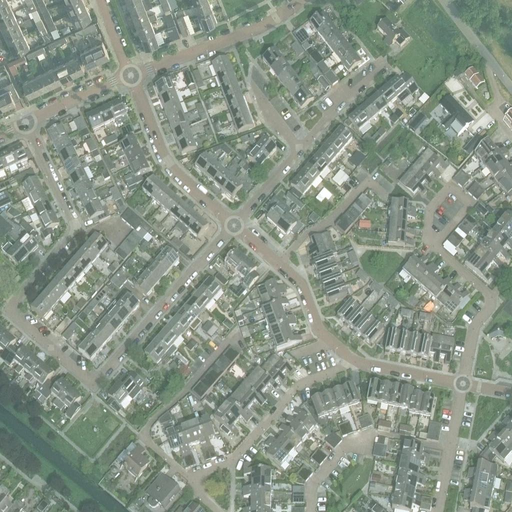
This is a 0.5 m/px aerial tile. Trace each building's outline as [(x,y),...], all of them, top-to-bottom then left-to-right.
[(40,0),(37,1),(40,8),(42,13),(48,10),(46,5),(43,0),(40,0)] [(83,0),(70,0),(65,2),(71,13),(86,6),(83,0)] [(137,0),(129,3),(133,15),(146,10),(142,0),(137,0)] [(175,0),(171,0),(168,1),(171,9),(173,9),(178,7),(177,4),(175,0)] [(206,0),(195,4),(200,15),(212,10),(208,0),(206,0)] [(0,4),(0,18),(13,12),(8,1),(0,4)] [(168,1),(162,4),(164,9),(166,15),(171,13),(170,10),(171,9),(168,1)] [(31,12),(37,10),(33,3),(28,6),(31,12)] [(86,6),(71,13),(76,26),(92,18),(86,6)] [(133,15),(137,26),(151,21),(150,21),(155,19),(153,14),(149,16),(146,10),(133,15)] [(197,23),(202,21),(204,27),(217,22),(212,10),(200,15),(200,16),(195,18),(197,23)] [(0,18),(0,24),(3,31),(19,24),(23,22),(21,17),(17,19),(13,12),(0,18)] [(166,15),(162,17),(164,22),(167,21),(167,23),(169,27),(175,25),(174,20),(171,13),(166,15)] [(45,18),(48,24),(54,21),(51,15),(45,18)] [(310,24),(318,34),(330,25),(323,15),(310,24)] [(35,22),(38,29),(44,26),(41,19),(35,22)] [(48,24),(51,31),(54,38),(60,36),(57,28),(54,21),(48,24)] [(137,26),(142,37),(155,33),(151,21),(137,26)] [(183,36),(190,34),(185,21),(178,23),(180,28),(183,36)] [(401,48),(410,39),(402,31),(399,34),(386,22),(378,30),(393,44),(395,42),(401,48)] [(94,23),(81,30),(84,36),(97,30),(94,23)] [(3,31),(8,43),(24,35),(28,33),(26,29),(22,31),(19,24),(3,31)] [(172,36),(169,38),(170,41),(180,37),(178,29),(177,30),(175,25),(169,27),(171,32),(172,36)] [(318,34),(326,44),(338,35),(330,25),(318,34)] [(42,35),(47,33),(44,26),(38,29),(42,35)] [(79,38),(84,36),(81,30),(76,32),(79,38)] [(301,31),(294,37),(302,47),(307,43),(306,43),(309,41),(301,31)] [(146,49),(159,44),(165,42),(163,37),(157,39),(155,33),(142,37),(146,49)] [(14,54),(28,48),(29,51),(33,49),(31,46),(29,47),(24,35),(8,43),(14,54)] [(326,44),(333,54),(345,44),(338,35),(326,44)] [(57,41),(59,45),(60,45),(62,50),(69,47),(67,42),(67,41),(65,37),(57,41)] [(51,49),(59,45),(57,41),(49,44),(51,49)] [(92,47),(99,62),(110,57),(103,42),(92,47)] [(307,43),(302,47),(309,56),(314,53),(307,43)] [(291,47),(295,52),(300,48),(296,44),(291,47)] [(333,54),(341,64),(353,54),(345,44),(333,54)] [(35,51),(37,55),(45,51),(43,47),(35,51)] [(81,52),(88,67),(99,62),(92,47),(81,52)] [(299,57),(304,54),(300,48),(295,52),(299,57)] [(29,59),(37,55),(35,51),(27,55),(29,59)] [(263,61),(270,71),(283,61),(275,51),(263,61)] [(317,52),(310,57),(317,67),(323,63),(324,61),(317,52)] [(341,64),(338,67),(341,70),(344,68),(349,74),(361,65),(353,54),(341,64)] [(26,60),(24,56),(16,60),(18,64),(26,60)] [(67,62),(74,76),(85,71),(78,57),(67,62)] [(8,63),(13,74),(19,72),(14,61),(8,63)] [(212,66),(217,78),(232,72),(227,61),(212,66)] [(270,71),(278,81),(290,71),(283,61),(270,71)] [(56,67),(63,81),(74,76),(67,62),(56,67)] [(306,67),(310,72),(315,68),(311,63),(306,67)] [(45,73),(52,86),(63,81),(56,67),(45,73)] [(314,77),(319,73),(315,68),(310,72),(314,77)] [(477,90),(485,84),(473,68),(466,74),(477,90)] [(459,70),(454,74),(457,78),(462,74),(459,70)] [(278,81),(285,90),(298,81),(290,71),(278,81)] [(328,81),(329,81),(333,86),(340,81),(332,71),(329,73),(325,76),(328,81)] [(30,96),(41,91),(35,77),(32,72),(27,74),(29,80),(23,83),(30,96)] [(198,72),(193,74),(198,86),(203,84),(198,72)] [(217,78),(221,89),(236,84),(232,72),(217,78)] [(35,77),(41,91),(52,86),(45,73),(35,77)] [(184,76),(189,88),(194,86),(190,74),(184,76)] [(326,91),(331,88),(323,78),(318,81),(326,91)] [(387,88),(397,100),(401,105),(411,97),(419,91),(408,79),(401,85),(397,80),(387,88)] [(285,90),(293,100),(306,91),(298,81),(285,90)] [(0,99),(4,108),(15,103),(14,100),(19,97),(12,82),(0,87),(0,99)] [(156,88),(160,99),(175,94),(179,92),(177,88),(173,89),(171,82),(156,88)] [(221,89),(226,101),(241,95),(236,84),(221,89)] [(378,96),(388,108),(391,112),(395,109),(391,105),(397,100),(387,88),(378,96)] [(314,101),(306,91),(293,100),(301,111),(314,101)] [(160,99),(164,110),(179,105),(175,94),(160,99)] [(226,101),(230,112),(245,106),(241,95),(226,101)] [(368,104),(378,116),(388,108),(378,96),(368,104)] [(450,97),(440,107),(451,118),(441,127),(446,132),(451,128),(459,136),(474,122),(450,97)] [(108,108),(115,122),(122,119),(124,123),(128,121),(126,117),(119,103),(108,108)] [(359,112),(369,124),(378,116),(368,104),(359,112)] [(164,110),(169,122),(183,116),(179,105),(164,110)] [(230,112),(234,124),(249,118),(245,106),(230,112)] [(97,113),(104,127),(115,122),(108,108),(97,113)] [(308,116),(310,118),(312,121),(317,118),(313,112),(308,116)] [(359,132),(369,124),(359,112),(349,121),(352,125),(359,132)] [(399,112),(395,117),(399,121),(404,116),(399,112)] [(93,132),(104,127),(97,113),(87,118),(93,132)] [(169,122),(173,134),(188,128),(183,116),(169,122)] [(391,121),(395,125),(399,121),(395,117),(391,121)] [(254,130),(249,118),(234,124),(239,135),(254,130)] [(74,122),(79,133),(86,130),(81,119),(74,122)] [(413,123),(409,127),(414,132),(418,128),(413,123)] [(120,131),(123,139),(134,134),(130,126),(120,131)] [(48,135),(54,145),(67,139),(62,128),(48,135)] [(173,134),(178,145),(192,140),(188,128),(173,134)] [(345,129),(343,132),(353,141),(355,137),(345,129)] [(79,133),(82,139),(89,136),(86,130),(79,133)] [(332,140),(344,150),(353,141),(343,132),(341,130),(332,140)] [(378,134),(382,138),(386,134),(382,130),(378,134)] [(372,149),(382,138),(378,134),(372,140),(367,136),(363,140),(372,149)] [(109,138),(112,144),(118,141),(115,136),(109,138)] [(464,151),(470,156),(483,142),(477,137),(464,151)] [(101,143),(104,148),(106,147),(112,144),(109,138),(104,141),(104,142),(101,143)] [(54,145),(59,157),(72,150),(78,147),(76,143),(70,145),(67,139),(54,145)] [(92,154),(97,152),(91,140),(85,143),(91,154),(92,154)] [(120,147),(122,153),(117,155),(119,159),(124,157),(125,157),(139,150),(134,140),(120,147)] [(197,151),(192,140),(178,145),(182,156),(197,151)] [(256,150),(268,160),(277,150),(265,140),(256,150)] [(324,149),(336,159),(344,150),(332,140),(324,149)] [(475,156),(477,158),(481,164),(480,165),(482,168),(505,150),(502,146),(496,151),(489,142),(488,141),(474,156),(475,156)] [(362,143),(358,148),(365,153),(369,149),(362,143)] [(210,150),(210,151),(211,154),(215,153),(215,154),(221,151),(224,154),(228,149),(224,146),(210,150)] [(9,153),(18,171),(19,172),(23,170),(21,165),(28,162),(34,159),(30,150),(23,153),(21,148),(9,153)] [(316,158),(328,169),(333,173),(336,169),(332,164),(336,159),(324,149),(316,158)] [(59,157),(64,167),(78,161),(72,150),(59,157)] [(125,157),(130,168),(144,161),(139,150),(125,157)] [(260,170),(268,160),(256,150),(248,159),(260,170)] [(427,150),(420,158),(435,171),(439,166),(445,171),(448,167),(450,165),(447,162),(445,165),(427,150)] [(505,150),(482,168),(484,171),(486,169),(490,175),(505,163),(502,159),(509,154),(505,150)] [(0,157),(0,162),(5,173),(10,170),(12,174),(18,171),(9,153),(0,157)] [(354,158),(362,165),(362,164),(362,165),(367,159),(363,156),(362,157),(358,154),(354,158)] [(195,168),(205,177),(215,165),(206,156),(195,168)] [(308,168),(320,178),(328,169),(316,158),(308,168)] [(350,163),(354,166),(358,170),(362,165),(354,158),(350,163)] [(420,158),(413,166),(428,179),(432,174),(438,179),(440,176),(435,171),(420,158)] [(64,167),(70,178),(83,172),(88,169),(86,164),(80,167),(78,161),(64,167)] [(133,175),(124,179),(131,192),(136,190),(135,186),(144,182),(141,176),(149,172),(144,161),(130,168),(133,175)] [(97,164),(100,170),(99,170),(102,175),(108,173),(102,162),(97,164)] [(505,163),(490,175),(494,181),(493,182),(495,185),(511,171),(511,165),(509,168),(505,163)] [(215,165),(205,177),(214,185),(224,173),(215,165)] [(244,176),(246,173),(251,169),(246,165),(242,170),(243,170),(240,173),(244,176)] [(413,166),(406,175),(421,187),(425,182),(431,187),(434,184),(428,179),(413,166)] [(299,177),(311,187),(320,178),(308,168),(299,177)] [(20,176),(23,182),(29,180),(35,177),(33,170),(20,176)] [(461,171),(452,180),(457,184),(466,175),(461,171)] [(511,171),(495,185),(497,188),(499,186),(503,192),(511,185),(511,171)] [(70,178),(75,189),(88,183),(83,172),(70,178)] [(337,177),(342,181),(342,180),(345,183),(349,179),(346,176),(341,172),(337,177)] [(105,181),(110,179),(110,178),(108,173),(102,175),(105,181)] [(224,173),(214,185),(223,192),(233,180),(236,177),(232,173),(228,176),(224,173)] [(406,175),(399,183),(413,196),(418,190),(424,195),(427,192),(421,187),(406,175)] [(466,175),(457,184),(462,188),(470,179),(466,175)] [(18,187),(18,185),(23,182),(20,176),(9,181),(11,186),(14,185),(15,188),(18,187)] [(303,197),(311,187),(299,177),(291,187),(294,189),(303,197)] [(337,185),(342,181),(337,177),(333,182),(337,185)] [(143,191),(152,199),(162,187),(153,179),(143,191)] [(233,180),(223,192),(233,201),(243,189),(233,180)] [(37,181),(23,188),(29,200),(42,193),(37,181)] [(75,189),(80,199),(93,193),(88,183),(75,189)] [(476,183),(467,193),(472,197),(480,187),(476,183)] [(511,185),(503,192),(508,198),(506,200),(508,202),(510,201),(511,199),(511,185)] [(162,187),(152,199),(161,207),(172,195),(162,187)] [(480,187),(472,197),(477,201),(485,192),(480,187)] [(294,189),(290,193),(291,194),(300,201),(303,197),(294,189)] [(325,191),(321,196),(325,200),(329,195),(325,191)] [(7,193),(0,196),(0,202),(9,199),(7,193)] [(42,193),(29,200),(34,211),(48,204),(42,193)] [(80,199),(85,210),(98,204),(93,193),(80,199)] [(287,198),(293,203),(289,208),(292,211),(296,206),(300,202),(300,201),(291,194),(287,198)] [(118,195),(113,197),(116,203),(117,205),(122,203),(118,195)] [(172,195),(161,207),(171,215),(181,203),(172,195)] [(321,204),(325,200),(321,196),(317,200),(321,204)] [(363,196),(359,200),(368,208),(371,203),(363,196)] [(9,199),(0,202),(0,209),(12,204),(9,199)] [(359,200),(355,205),(364,212),(368,208),(359,200)] [(271,202),(264,211),(270,216),(267,220),(277,228),(287,216),(288,217),(292,212),(287,208),(283,212),(278,208),(271,202)] [(300,202),(296,206),(301,211),(306,206),(300,202)] [(388,209),(388,213),(415,215),(416,210),(408,210),(408,203),(391,202),(391,209),(388,209)] [(181,203),(171,215),(180,223),(190,211),(181,203)] [(30,213),(28,214),(30,218),(32,217),(36,215),(39,222),(53,215),(48,204),(34,211),(30,213)] [(91,222),(92,221),(97,219),(99,224),(110,218),(105,209),(102,210),(98,204),(85,210),(91,222)] [(355,205),(351,209),(360,217),(364,212),(355,205)] [(488,213),(485,211),(478,205),(474,210),(484,217),(488,213)] [(489,207),(485,211),(488,213),(490,215),(494,211),(489,207)] [(351,209),(347,214),(356,221),(358,220),(360,217),(351,209)] [(7,214),(14,219),(17,216),(10,210),(7,214)] [(129,210),(122,219),(126,223),(134,214),(129,210)] [(190,211),(180,223),(189,231),(199,219),(190,211)] [(390,217),(390,224),(407,225),(407,219),(415,220),(415,215),(388,213),(388,216),(390,217)] [(501,223),(511,232),(511,217),(508,214),(507,215),(505,213),(503,216),(505,217),(501,223)] [(134,214),(126,223),(131,227),(139,218),(134,214)] [(347,214),(343,218),(352,226),(356,221),(347,214)] [(0,225),(9,234),(13,229),(5,222),(8,219),(4,215),(0,218),(0,217),(0,225)] [(40,222),(34,225),(36,229),(42,227),(45,233),(41,234),(45,241),(54,236),(51,230),(59,227),(53,215),(39,222),(40,222)] [(287,216),(277,228),(286,237),(290,232),(295,236),(304,227),(299,222),(297,225),(288,217),(287,216)] [(464,221),(474,229),(478,224),(469,217),(464,221)] [(139,218),(131,227),(135,231),(139,226),(148,235),(152,230),(143,222),(139,218)] [(343,218),(340,223),(348,230),(352,226),(343,218)] [(199,219),(189,231),(198,239),(209,227),(199,219)] [(360,221),(359,229),(370,230),(371,222),(360,221)] [(470,234),(474,229),(464,221),(460,226),(470,234)] [(20,227),(25,231),(29,226),(25,222),(20,227)] [(340,223),(336,227),(344,235),(348,230),(340,223)] [(492,230),(511,246),(511,232),(501,223),(496,229),(494,227),(492,230)] [(386,235),(389,235),(406,236),(406,237),(414,238),(414,232),(406,231),(407,225),(390,224),(389,231),(387,231),(386,235)] [(0,234),(4,238),(9,234),(0,225),(0,234)] [(37,236),(33,232),(34,231),(29,226),(25,231),(34,240),(37,236)] [(135,231),(132,235),(141,243),(144,240),(144,239),(148,235),(139,226),(135,231)] [(502,252),(503,252),(506,247),(511,251),(511,246),(492,230),(490,232),(492,234),(487,240),(502,252)] [(8,237),(18,246),(29,257),(38,248),(27,237),(23,242),(13,232),(8,237)] [(454,233),(450,238),(460,245),(463,241),(454,233)] [(306,250),(308,253),(333,244),(329,234),(311,240),(313,247),(306,250)] [(132,235),(127,240),(137,248),(140,244),(141,243),(132,235)] [(405,244),(406,237),(406,236),(389,235),(388,242),(386,242),(386,245),(388,246),(413,248),(413,245),(405,244)] [(88,246),(100,257),(108,247),(96,236),(88,246)] [(447,242),(443,247),(444,249),(454,257),(457,254),(454,251),(456,250),(460,245),(450,238),(447,242)] [(496,260),(499,256),(505,261),(509,256),(503,252),(502,252),(487,240),(485,238),(483,241),(485,243),(480,248),(496,260)] [(127,240),(123,245),(132,253),(137,248),(127,240)] [(144,240),(141,243),(147,249),(150,246),(146,242),(144,240)] [(163,247),(155,256),(159,260),(171,271),(179,262),(174,257),(178,253),(169,244),(165,249),(163,247)] [(333,244),(308,253),(309,258),(316,255),(318,261),(332,256),(337,255),(333,244)] [(19,268),(21,265),(22,266),(25,266),(29,262),(29,259),(28,258),(29,257),(18,246),(14,250),(9,245),(3,252),(19,268)] [(120,249),(119,249),(129,257),(132,253),(123,245),(120,249)] [(80,255),(92,266),(100,257),(88,246),(80,255)] [(183,246),(180,250),(187,256),(191,252),(183,246)] [(474,257),(489,269),(493,264),(499,269),(502,265),(496,260),(480,248),(478,246),(476,249),(478,251),(474,257)] [(119,249),(115,254),(125,262),(129,257),(119,249)] [(233,278),(237,273),(247,261),(238,253),(227,265),(233,270),(229,275),(233,278)] [(72,264),(84,275),(92,266),(80,255),(72,264)] [(315,266),(317,273),(335,266),(332,256),(318,261),(311,263),(312,267),(315,266)] [(410,281),(411,280),(411,279),(422,266),(422,267),(427,261),(424,257),(418,263),(413,259),(402,272),(408,277),(407,279),(410,281)] [(485,274),(489,269),(474,257),(469,262),(467,261),(465,264),(467,265),(466,266),(488,283),(491,279),(485,274)] [(159,260),(151,269),(163,280),(171,271),(159,260)] [(257,269),(247,261),(237,273),(246,281),(243,284),(249,289),(259,279),(253,274),(257,269)] [(64,273),(76,284),(84,275),(72,264),(64,273)] [(411,279),(411,280),(416,284),(415,286),(418,288),(435,268),(432,264),(427,270),(422,267),(422,266),(411,279)] [(319,276),(321,283),(339,276),(335,266),(317,273),(315,274),(316,277),(319,276)] [(435,268),(418,288),(420,290),(422,289),(427,294),(439,281),(434,276),(439,270),(435,268)] [(151,269),(143,278),(155,289),(163,280),(151,269)] [(356,276),(361,280),(365,275),(360,271),(356,276)] [(56,282),(68,293),(76,284),(64,273),(56,282)] [(115,277),(124,285),(128,281),(119,273),(115,277)] [(138,274),(134,279),(140,283),(135,288),(147,298),(155,289),(143,278),(138,274)] [(225,287),(229,282),(219,274),(215,279),(225,287)] [(365,275),(361,280),(365,284),(369,279),(365,275)] [(322,286),(325,293),(343,286),(339,276),(321,283),(319,284),(320,287),(322,286)] [(120,290),(124,285),(115,277),(111,282),(120,290)] [(439,281),(427,294),(433,298),(431,300),(434,302),(436,301),(449,286),(452,282),(448,278),(443,284),(439,281)] [(202,291),(214,301),(222,292),(210,281),(202,291)] [(48,292),(60,302),(68,293),(56,282),(48,292)] [(257,289),(261,299),(286,290),(284,286),(278,289),(275,282),(257,289)] [(370,288),(375,292),(379,287),(374,283),(370,288)] [(449,286),(436,301),(444,308),(457,293),(462,288),(458,284),(453,290),(449,286)] [(239,299),(247,290),(242,286),(234,295),(239,299)] [(343,286),(325,293),(322,294),(324,298),(326,297),(329,304),(347,297),(343,286)] [(379,287),(375,292),(379,296),(383,291),(379,287)] [(262,310),(262,311),(283,303),(283,302),(281,297),(287,294),(286,290),(261,299),(264,309),(262,310)] [(194,300),(206,310),(214,301),(202,291),(194,300)] [(457,293),(444,308),(453,315),(470,295),(466,291),(461,297),(457,293)] [(40,301),(52,312),(60,302),(48,292),(40,301)] [(405,304),(411,309),(414,310),(419,303),(411,296),(405,304)] [(120,306),(131,316),(139,307),(127,297),(120,306)] [(386,302),(391,306),(395,302),(391,298),(386,302)] [(186,309),(198,320),(206,310),(194,300),(186,309)] [(283,303),(262,311),(260,311),(261,314),(263,313),(266,321),(284,314),(282,308),(289,306),(287,300),(283,302),(283,303)] [(44,321),(52,312),(40,301),(31,310),(44,321)] [(107,311),(111,315),(123,325),(131,316),(120,306),(119,306),(115,302),(107,311)] [(395,302),(391,306),(395,310),(399,305),(395,302)] [(341,320),(346,324),(359,310),(350,303),(336,319),(339,322),(341,320)] [(178,318),(190,329),(198,320),(186,309),(178,318)] [(346,324),(344,326),(347,329),(349,327),(354,331),(354,332),(367,317),(359,310),(346,324)] [(266,328),(267,332),(295,321),(293,317),(286,319),(284,314),(266,321),(268,327),(266,328)] [(99,320),(115,334),(123,325),(111,315),(106,321),(102,317),(99,320)] [(354,332),(354,331),(352,333),(355,336),(357,334),(362,338),(362,339),(375,324),(367,317),(354,332)] [(170,327),(182,338),(190,329),(178,318),(170,327)] [(99,329),(95,333),(107,344),(115,334),(99,320),(95,325),(99,329)] [(227,320),(222,325),(229,331),(234,326),(227,320)] [(295,321),(267,332),(268,334),(271,333),(274,341),(291,334),(289,329),(297,326),(295,321)] [(56,331),(60,335),(68,326),(64,322),(56,331)] [(206,326),(213,332),(216,328),(209,323),(206,326)] [(362,339),(362,338),(360,341),(363,343),(365,341),(371,346),(384,332),(375,324),(362,339)] [(203,330),(207,334),(210,336),(213,332),(206,326),(203,330)] [(162,337),(174,347),(182,338),(170,327),(162,337)] [(67,332),(62,337),(68,342),(74,335),(73,334),(75,332),(71,328),(67,332)] [(496,329),(492,334),(492,338),(495,340),(497,337),(501,337),(503,339),(505,337),(505,332),(500,328),(496,329)] [(87,342),(99,353),(107,344),(95,333),(87,342)] [(389,353),(396,354),(400,335),(389,333),(385,355),(388,355),(389,353)] [(0,359),(5,363),(15,352),(11,348),(16,342),(7,334),(0,341),(0,348),(5,354),(0,359)] [(294,340),(291,334),(274,341),(276,348),(274,349),(275,352),(278,351),(303,342),(301,337),(294,340)] [(400,335),(396,354),(395,357),(399,357),(399,355),(407,356),(410,337),(400,335)] [(429,355),(430,355),(436,357),(434,364),(438,365),(440,357),(443,338),(432,336),(431,341),(432,341),(429,355)] [(154,346),(166,356),(174,347),(162,337),(154,346)] [(410,337),(407,356),(406,359),(410,359),(410,357),(417,358),(421,339),(410,337)] [(443,338),(440,357),(446,358),(445,366),(449,367),(454,340),(443,338)] [(421,339),(417,358),(417,361),(420,361),(420,359),(429,361),(430,355),(429,355),(432,341),(431,341),(421,339)] [(91,362),(99,353),(87,342),(79,352),(91,362)] [(172,361),(166,356),(154,346),(146,355),(158,366),(162,361),(167,366),(172,361)] [(227,352),(236,360),(240,355),(231,348),(227,352)] [(15,352),(5,363),(10,368),(15,362),(20,366),(15,372),(19,376),(24,370),(34,358),(24,350),(19,355),(15,352)] [(223,357),(232,364),(236,360),(227,352),(223,357)] [(267,363),(282,376),(286,371),(292,376),(295,372),(275,355),(267,363)] [(219,361),(228,369),(232,364),(223,357),(219,361)] [(24,370),(29,375),(25,380),(29,383),(33,378),(44,366),(34,358),(24,370)] [(177,360),(174,363),(178,367),(183,371),(186,367),(182,363),(177,360)] [(215,366),(224,373),(228,369),(219,361),(215,366)] [(174,363),(171,367),(175,371),(185,381),(189,377),(183,371),(174,363)] [(275,384),(279,379),(285,384),(287,381),(282,376),(267,363),(260,371),(259,370),(258,370),(275,384)] [(42,386),(37,392),(33,396),(38,401),(53,384),(48,380),(53,375),(44,366),(33,378),(42,386)] [(211,370),(220,378),(224,373),(215,366),(211,370)] [(251,378),(266,391),(270,386),(276,391),(279,388),(275,384),(258,370),(256,368),(254,371),(256,373),(251,378)] [(208,375),(216,382),(220,378),(211,370),(208,375)] [(204,379),(213,387),(216,382),(208,375),(204,379)] [(126,378),(117,388),(133,401),(135,398),(141,392),(140,391),(145,387),(133,377),(129,381),(126,378)] [(242,385),(265,404),(268,401),(262,396),(266,391),(251,378),(246,384),(244,382),(242,385)] [(200,383),(209,391),(213,387),(204,379),(200,383)] [(10,386),(9,386),(14,390),(18,385),(14,381),(10,386)] [(367,403),(378,405),(382,386),(382,385),(375,384),(375,382),(372,381),(371,383),(367,403)] [(53,384),(38,401),(42,404),(46,399),(47,400),(52,395),(58,399),(53,405),(57,408),(72,391),(62,382),(57,388),(53,384)] [(196,388),(205,395),(209,391),(200,383),(196,388)] [(382,386),(378,405),(377,410),(380,411),(381,408),(382,408),(382,406),(389,407),(393,388),(392,388),(385,386),(386,384),(382,383),(382,385),(382,386)] [(237,394),(251,407),(255,403),(261,408),(265,404),(242,385),(240,387),(242,389),(237,394)] [(393,388),(389,407),(399,409),(403,390),(396,388),(396,386),(393,385),(392,388),(393,388)] [(342,390),(349,408),(360,404),(353,386),(346,389),(345,386),(341,387),(342,390)] [(399,409),(409,411),(410,411),(413,395),(414,395),(414,393),(414,392),(406,390),(407,388),(403,387),(403,390),(399,409)] [(112,401),(108,405),(118,414),(123,409),(121,407),(126,401),(130,404),(133,401),(117,388),(108,397),(112,401)] [(201,400),(205,395),(196,388),(192,392),(201,400)] [(333,394),(339,412),(349,408),(342,390),(336,393),(335,390),(331,391),(332,394),(333,394)] [(72,391),(57,408),(61,412),(66,406),(71,411),(66,417),(71,421),(81,409),(77,405),(82,399),(72,391)] [(410,411),(409,411),(408,414),(420,416),(423,397),(416,396),(417,393),(414,393),(414,395),(413,395),(410,411)] [(228,401),(250,421),(253,417),(247,412),(251,407),(237,394),(232,400),(230,398),(228,401)] [(322,397),(329,416),(339,412),(333,394),(332,394),(325,396),(324,394),(321,395),(322,398),(322,397)] [(423,397),(420,416),(431,418),(435,399),(426,398),(427,395),(423,394),(423,397)] [(318,420),(329,416),(322,397),(322,398),(315,400),(314,397),(311,399),(312,401),(311,401),(318,420)] [(222,411),(237,424),(241,419),(247,424),(250,421),(228,401),(226,404),(227,405),(222,411)] [(297,410),(293,414),(299,419),(296,423),(295,424),(310,436),(315,430),(316,432),(319,429),(297,410)] [(233,428),(237,424),(222,411),(218,416),(216,415),(214,417),(215,419),(236,437),(239,434),(233,428)] [(363,418),(367,429),(373,427),(369,416),(363,418)] [(290,418),(286,422),(292,427),(289,432),(288,432),(303,444),(308,438),(309,440),(312,437),(310,436),(295,424),(296,423),(290,418)] [(358,420),(362,431),(367,429),(363,418),(358,420)] [(197,422),(211,461),(217,458),(213,448),(212,448),(209,440),(215,438),(208,420),(200,423),(200,421),(197,422)] [(508,430),(504,435),(511,441),(511,427),(505,421),(502,425),(508,430)] [(187,428),(194,446),(200,444),(203,452),(201,452),(205,463),(211,461),(197,422),(193,423),(194,425),(187,428)] [(344,425),(348,436),(353,434),(349,423),(344,425)] [(430,423),(429,429),(440,431),(442,425),(430,423)] [(338,427),(343,438),(348,436),(344,425),(338,427)] [(283,426),(279,431),(285,436),(281,440),(295,453),(301,447),(302,448),(305,446),(303,444),(288,432),(289,432),(283,426)] [(181,459),(185,470),(191,468),(177,429),(174,430),(173,427),(163,431),(165,437),(167,436),(173,454),(179,451),(182,459),(181,459)] [(177,429),(191,468),(197,466),(193,455),(191,456),(188,448),(194,446),(187,428),(180,430),(180,428),(177,429)] [(324,431),(330,438),(339,446),(342,442),(333,434),(332,436),(327,429),(324,431)] [(429,429),(428,435),(439,437),(440,431),(429,429)] [(420,434),(419,439),(438,443),(439,437),(428,435),(420,434)] [(491,437),(511,455),(511,454),(511,441),(504,435),(500,439),(494,434),(491,437)] [(487,449),(483,454),(492,462),(496,457),(504,464),(511,455),(491,437),(488,441),(494,446),(489,451),(487,449)] [(325,443),(334,451),(339,446),(330,438),(325,443)] [(271,439),(268,443),(290,462),(292,460),(291,458),(295,453),(281,440),(277,444),(271,439)] [(268,443),(265,446),(271,452),(267,457),(281,469),(286,463),(288,465),(290,462),(268,443)] [(401,453),(400,456),(429,462),(430,457),(422,456),(423,449),(404,446),(403,453),(401,453)] [(137,480),(150,466),(141,458),(145,453),(139,448),(123,467),(137,480)] [(315,455),(324,463),(328,458),(319,451),(315,455)] [(374,451),(373,457),(384,459),(385,454),(374,451)] [(470,470),(469,475),(495,480),(498,469),(491,467),(492,462),(483,454),(480,458),(483,461),(482,466),(479,465),(477,471),(470,470)] [(311,460),(320,467),(324,463),(315,455),(311,460)] [(402,460),(400,467),(419,471),(420,465),(428,466),(429,462),(400,456),(399,459),(402,460)] [(252,477),(252,483),(271,483),(271,475),(273,475),(274,472),(272,472),(272,471),(258,471),(258,465),(244,465),(244,476),(252,477)] [(301,471),(309,479),(313,475),(304,467),(301,471)] [(397,474),(396,477),(425,483),(426,478),(418,477),(419,471),(400,467),(399,475),(397,474)] [(297,476),(305,484),(309,479),(301,471),(297,476)] [(475,481),(474,487),(493,490),(495,480),(469,475),(468,479),(475,481)] [(146,495),(151,499),(149,502),(148,503),(149,504),(149,506),(152,508),(153,508),(155,508),(156,507),(158,505),(164,511),(180,492),(162,476),(146,495)] [(398,481),(396,488),(415,491),(416,487),(416,486),(424,487),(425,483),(396,477),(395,481),(398,481)] [(244,489),(244,493),(273,494),(273,490),(271,490),(271,483),(252,483),(252,489),(244,489)] [(0,511),(8,511),(12,507),(4,501),(10,493),(2,486),(0,488),(0,511)] [(465,491),(465,496),(491,501),(493,490),(474,487),(473,493),(465,491)] [(392,495),(392,498),(431,506),(432,500),(422,498),(422,500),(414,498),(415,491),(396,488),(395,496),(392,495)] [(251,498),(251,505),(271,505),(271,498),(273,498),(273,494),(244,493),(244,498),(251,498)] [(474,509),(473,511),(484,511),(485,511),(488,511),(491,501),(465,496),(464,500),(471,502),(470,508),(474,509)] [(392,510),(395,510),(394,511),(410,511),(412,507),(420,509),(420,510),(429,511),(431,506),(392,498),(391,502),(393,502),(392,510)] [(23,511),(25,509),(16,502),(12,507),(8,511),(23,511)]
